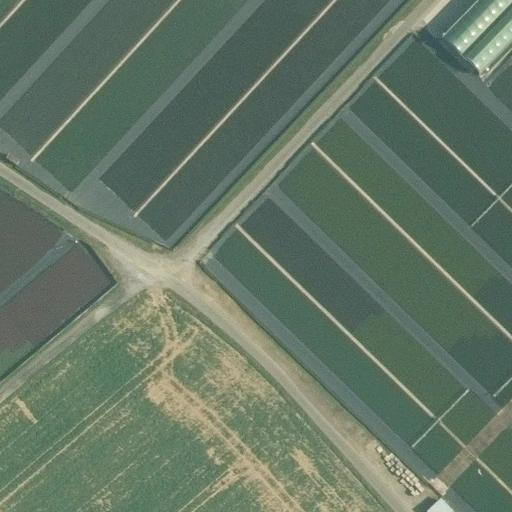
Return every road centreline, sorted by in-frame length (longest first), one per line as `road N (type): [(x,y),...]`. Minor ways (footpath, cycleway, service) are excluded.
road 1 (residential): [(0,169),(148,267),(181,279),(441,0)]
road 2 (track): [(397,511),(181,279)]
road 3 (track): [(0,392),(148,267)]
